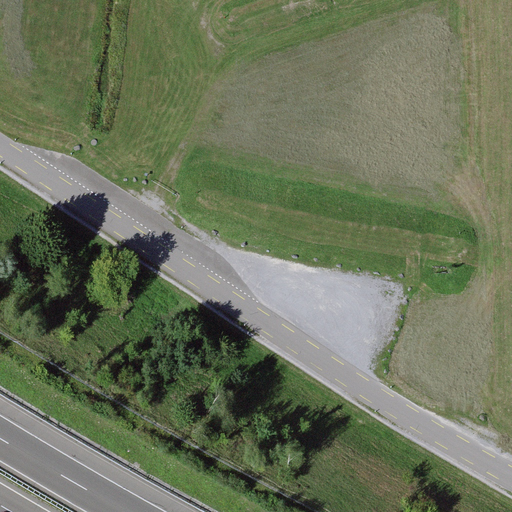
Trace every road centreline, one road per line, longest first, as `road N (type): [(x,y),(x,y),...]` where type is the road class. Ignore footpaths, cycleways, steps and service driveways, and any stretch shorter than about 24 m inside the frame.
road 1 (unclassified): [(0,149),(349,381),(511,477)]
road 2 (motorway): [(127,511),(0,437)]
